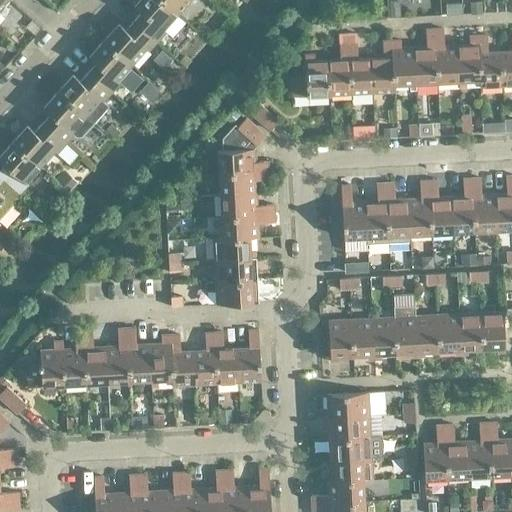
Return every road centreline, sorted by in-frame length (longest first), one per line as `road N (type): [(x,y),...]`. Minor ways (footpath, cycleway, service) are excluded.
road 1 (residential): [(511,152),(307,169),(300,183),(303,276),(288,445)]
road 2 (residential): [(50,511),(48,473),(74,454),(288,445)]
